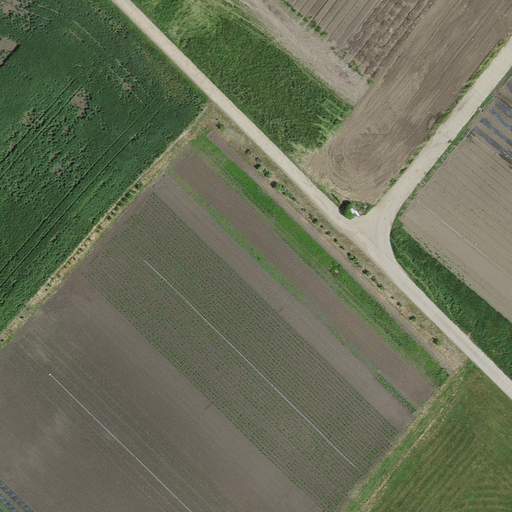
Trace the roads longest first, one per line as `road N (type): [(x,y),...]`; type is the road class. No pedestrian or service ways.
road 1 (track): [(121,0),(511,391)]
road 2 (track): [(511,39),(359,237)]
